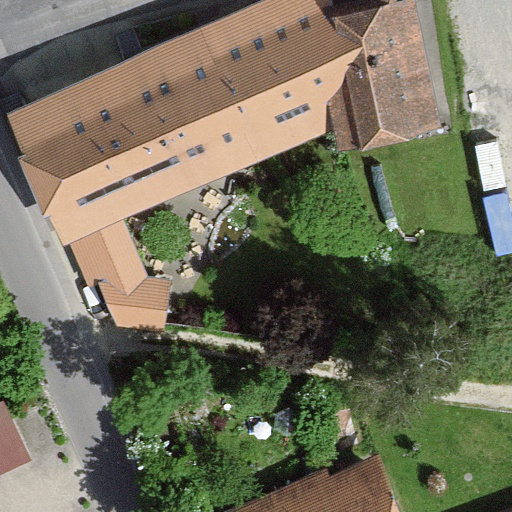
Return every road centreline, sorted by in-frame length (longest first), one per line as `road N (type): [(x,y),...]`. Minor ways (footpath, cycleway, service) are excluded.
road 1 (track): [(511,401),(220,346),(56,349)]
road 2 (residential): [(0,213),(129,511)]
road 3 (residential): [(0,67),(219,0)]
